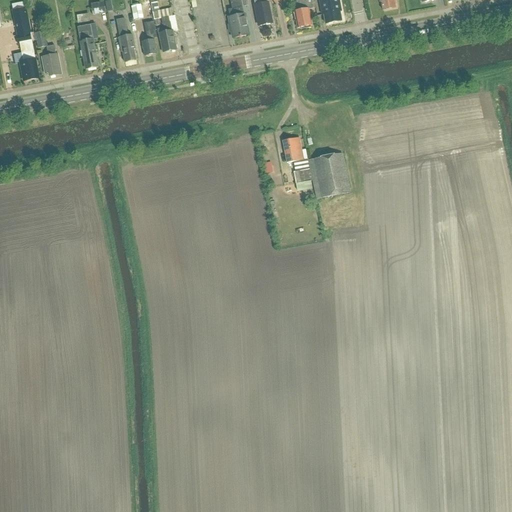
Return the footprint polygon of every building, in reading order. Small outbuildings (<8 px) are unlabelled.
[(244,15),(241,0),(232,0),(230,0),(232,10),(228,11),(230,17),(229,18),(231,26),(228,26),(229,32),(232,32),(233,39),(249,36),(245,15),(244,15)] [(254,0),(256,7),(260,26),(272,24),(268,4),(267,0),(254,0)] [(298,29),(312,27),(309,11),(314,10),(312,0),(304,0),(296,2),(299,13),(295,13),(298,29)] [(324,15),(326,25),(338,22),(341,22),(340,13),(341,12),(339,0),(319,0),(323,15),(324,15)] [(379,0),(380,3),(381,3),(383,11),(396,9),(394,1),(395,0),(379,0)] [(92,16),(105,14),(104,3),(90,5),(92,16)] [(158,4),(151,6),(153,13),(154,22),(155,22),(156,28),(163,26),(162,24),(161,19),(169,18),(172,18),(170,10),(160,12),(158,4)] [(134,21),(143,20),(141,6),(132,7),(134,21)] [(32,42),(35,41),(34,34),(32,34),(28,18),(26,8),(12,11),(14,21),(17,36),(16,36),(17,45),(20,44),(32,42)] [(77,16),(78,24),(89,22),(88,14),(77,16)] [(169,18),(161,19),(162,24),(163,26),(163,29),(158,30),(163,54),(177,51),(173,31),(172,31),(171,23),(170,23),(169,18)] [(129,37),(125,19),(116,21),(120,39),(118,39),(121,53),(123,53),(125,63),(136,61),(134,50),(136,50),(133,36),(129,37)] [(145,57),(158,55),(155,39),(158,39),(155,22),(145,24),(148,42),(142,43),(145,57)] [(98,68),(95,56),(97,56),(91,26),(78,29),(81,44),(84,59),(85,59),(87,70),(98,68)] [(44,32),(43,27),(35,28),(36,33),(35,34),(36,41),(37,41),(38,49),(48,47),(44,32)] [(57,55),(55,46),(47,48),(49,57),(42,58),(45,75),(49,74),(49,78),(59,76),(58,73),(61,72),(58,55),(57,55)] [(36,60),(35,60),(34,52),(24,54),(26,62),(20,63),(23,79),(26,78),(27,82),(39,79),(36,60)] [(287,164),(304,161),(300,139),(283,142),(287,164)] [(309,161),(311,170),(313,182),(317,200),(350,193),(342,154),(309,161)] [(266,173),(273,172),(271,162),(264,163),(266,173)] [(311,182),(313,182),(311,170),(294,173),(296,185),(298,193),(312,190),(311,182)]
